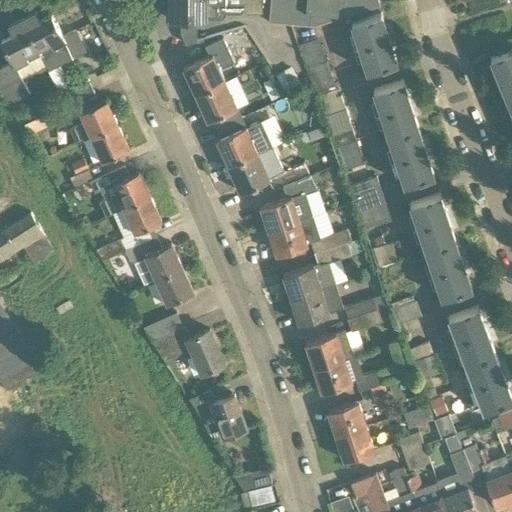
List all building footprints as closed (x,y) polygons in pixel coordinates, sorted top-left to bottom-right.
[(170,0),(170,20),(171,20),(182,20),(182,32),(186,44),(198,41),(198,19),(206,19),(222,19),(226,15),(226,13),(240,13),(243,10),(246,13),(262,14),(262,0),(170,0)] [(270,0),(268,21),(314,26),(317,25),(381,4),(379,0),(270,0)] [(49,70),(86,52),(75,31),(63,37),(52,15),(40,21),(36,12),(22,20),(47,66),(49,70)] [(381,13),(353,22),(356,33),(350,35),(358,61),(365,59),(368,71),(397,62),(393,51),(399,49),(390,22),(385,24),(381,13)] [(30,94),(22,79),(47,66),(22,20),(8,27),(13,35),(1,41),(12,63),(0,69),(0,92),(8,105),(30,94)] [(223,37),(204,45),(209,56),(183,68),(196,95),(226,81),(220,69),(234,62),(223,37)] [(344,172),(364,165),(338,88),(335,89),(318,39),(298,46),(344,172)] [(511,104),(511,103),(511,49),(492,58),(496,68),(491,70),(501,97),(507,95),(511,104)] [(297,76),(292,66),(275,76),(284,91),(290,101),(308,90),(303,81),(301,82),(297,76)] [(264,83),(268,91),(277,87),(273,79),(264,83)] [(421,117),(419,110),(412,89),(407,91),(403,79),(374,88),(378,100),(371,102),(380,128),(386,126),(390,137),(419,128),(416,118),(421,117)] [(95,93),(89,80),(71,88),(60,92),(67,106),(79,100),(95,93)] [(238,107),(226,81),(196,95),(208,121),(238,107)] [(72,115),(82,116),(80,112),(84,110),(79,100),(67,106),(45,116),(49,125),(72,115)] [(84,110),(80,112),(82,116),(84,121),(69,128),(76,144),(91,137),(118,125),(107,100),(84,110)] [(260,148),(284,139),(274,113),(250,123),(260,148)] [(129,150),(118,125),(91,137),(103,162),(129,150)] [(229,166),(258,152),(246,126),(216,139),(229,166)] [(321,126),(308,131),(312,141),(325,135),(321,126)] [(431,164),(436,163),(427,136),(422,137),(419,128),(390,137),(393,147),(387,149),(395,175),(402,173),(406,185),(435,176),(431,164)] [(258,152),(229,166),(241,192),(270,179),(258,152)] [(76,174),(89,168),(84,158),(70,164),(76,174)] [(105,217),(114,213),(151,197),(139,172),(113,183),(117,193),(99,201),(105,217)] [(316,172),(310,175),(314,185),(320,182),(316,172)] [(316,191),(310,175),(297,181),(283,186),(286,196),(261,206),(269,230),(312,216),(305,195),(316,191)] [(385,202),(376,176),(349,185),(357,212),(360,211),(365,229),(391,220),(385,203),(385,202)] [(427,250),(461,239),(459,235),(454,236),(453,232),(458,230),(449,202),(443,204),(440,193),(411,203),(415,213),(408,215),(417,241),(423,239),(427,250)] [(151,197),(114,213),(124,235),(123,236),(129,249),(141,243),(136,232),(162,221),(151,197)] [(277,256),(308,245),(307,243),(312,242),(316,253),(339,245),(350,242),(350,243),(354,242),(350,230),(320,239),(312,216),(269,230),(277,256)] [(101,246),(121,237),(119,233),(100,241),(101,246)] [(383,234),(370,238),(372,246),(385,242),(383,234)] [(102,261),(125,250),(129,249),(123,236),(121,237),(101,246),(96,248),(102,261)] [(144,285),(156,279),(183,267),(172,243),(162,247),(157,236),(141,243),(129,249),(125,250),(130,261),(134,262),(144,285)] [(474,275),(466,254),(461,239),(427,250),(431,261),(424,263),(433,289),(439,287),(443,297),(472,288),(468,277),(474,275)] [(339,245),(316,253),(320,267),(354,256),(350,243),(350,242),(339,245)] [(317,273),(314,264),(283,274),(291,299),(333,285),(328,269),(317,273)] [(183,267),(156,279),(167,305),(194,292),(183,267)] [(399,323),(421,315),(416,300),(414,301),(406,277),(385,284),(399,323)] [(299,324),(330,314),(330,313),(342,309),(334,285),(333,285),(291,299),(299,324)] [(347,318),(377,308),(384,306),(381,294),(344,306),(347,318)] [(0,379),(31,364),(0,299),(0,379)] [(454,327),(447,329),(457,355),(463,353),(467,363),(495,353),(492,344),(497,342),(487,314),(482,316),(478,306),(450,317),(454,327)] [(377,308),(347,318),(351,331),(382,321),(377,308)] [(152,340),(153,340),(183,327),(177,312),(158,320),(144,326),(152,340)] [(188,338),(183,327),(153,340),(165,360),(192,348),(202,373),(224,364),(210,329),(188,338)] [(353,355),(345,330),(306,343),(314,367),(344,358),(353,355)] [(412,360),(433,352),(429,341),(408,349),(412,360)] [(495,353),(467,363),(471,374),(465,376),(475,402),(481,399),(485,410),(497,406),(511,399),(511,396),(509,389),(511,387),(511,380),(504,360),(499,362),(495,353)] [(322,392),(353,382),(344,358),(314,367),(322,392)] [(380,369),(364,374),(365,378),(357,381),(360,390),(371,387),(384,382),(380,369)] [(438,395),(431,377),(422,381),(428,398),(438,395)] [(387,391),(384,382),(371,387),(374,396),(387,391)] [(216,414),(223,436),(247,428),(235,394),(215,401),(211,390),(189,398),(202,418),(216,414)] [(436,415),(448,411),(441,395),(430,399),(436,415)] [(501,416),(511,412),(511,399),(497,406),(501,416)] [(336,436),(367,426),(359,401),(328,411),(336,436)] [(426,406),(403,414),(408,427),(430,419),(426,406)] [(511,412),(501,416),(497,418),(503,431),(511,427),(511,412)] [(0,458),(21,440),(0,415),(0,458)] [(367,426),(336,436),(344,461),(375,450),(367,426)] [(424,444),(419,431),(398,438),(404,453),(424,444)] [(462,441),(465,447),(472,444),(470,438),(462,441)] [(483,473),(486,480),(496,507),(511,501),(511,473),(505,455),(489,460),(484,448),(478,450),(475,443),(472,444),(465,447),(463,448),(463,449),(474,476),(483,473)] [(431,462),(424,444),(404,453),(410,470),(431,462)] [(463,489),(443,496),(449,511),(478,511),(469,488),(478,484),(474,476),(463,449),(450,455),(463,489)] [(273,485),(268,467),(249,472),(234,475),(245,492),(273,485)] [(391,473),(399,495),(387,500),(391,511),(420,511),(408,478),(404,468),(391,473)] [(366,494),(373,511),(391,511),(387,500),(376,472),(369,474),(370,475),(351,482),(357,498),(366,494)] [(408,478),(420,511),(449,511),(443,496),(437,481),(422,487),(418,475),(408,478)] [(342,511),(338,501),(339,501),(339,499),(331,502),(334,511),(343,511),(342,511)]
